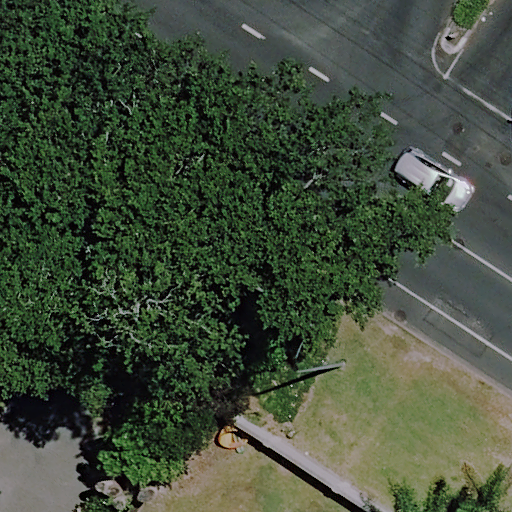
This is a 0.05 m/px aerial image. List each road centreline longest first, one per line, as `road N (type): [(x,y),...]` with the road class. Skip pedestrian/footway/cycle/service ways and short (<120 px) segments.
road 1 (secondary): [(356,179),(82,0)]
road 2 (residential): [(474,0),(356,179)]
road 3 (secondary): [(511,281),(356,179)]
